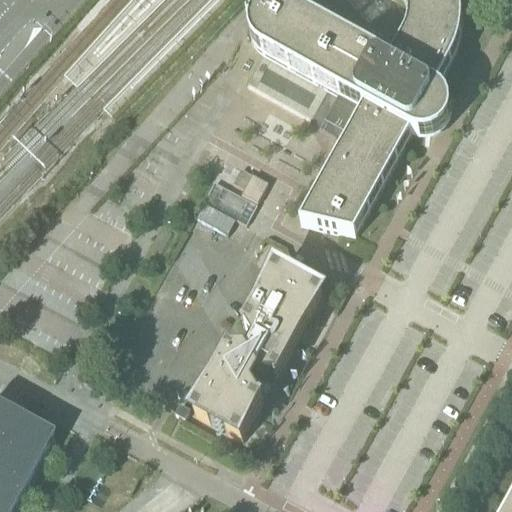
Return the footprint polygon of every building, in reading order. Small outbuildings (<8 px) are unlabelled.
[(250,31),(250,35),(251,40),(252,45),(255,50),(258,53),(261,56),(340,100),(340,101),(340,102),(340,103),(340,104),(340,105),(340,106),(340,107),(340,108),(340,109),(340,110),(341,111),(341,112),(341,113),(341,114),(340,114),(339,115),(338,115),(338,116),(337,117),(337,118),(337,119),(337,120),(337,121),(337,122),(337,123),(338,123),(338,124),(339,125),(340,126),(341,126),(342,126),(343,126),(344,126),(345,126),(345,127),(345,128),(346,128),(346,129),(346,130),(347,131),(347,132),(347,133),(348,133),(348,134),(348,135),(349,135),(349,136),(349,137),(350,137),(350,138),(351,139),(301,229),(340,238),(356,241),(412,139),(413,139),(413,140),(414,140),(415,140),(416,141),(417,141),(418,141),(419,141),(419,142),(420,142),(421,142),(422,142),(423,142),(424,142),(425,142),(426,142),(427,142),(428,142),(429,142),(430,142),(431,141),(432,141),(433,141),(434,140),(435,140),(436,139),(438,139),(439,138),(440,137),(441,137),(442,136),(443,135),(444,134),(445,133),(445,132),(446,131),(447,130),(448,129),(448,128),(449,127),(449,125),(450,124),(450,123),(451,122),(451,120),(451,119),(451,118),(451,117),(451,115),(451,114),(451,113),(451,111),(451,110),(451,109),(450,109),(450,108),(450,107),(450,106),(449,106),(449,105),(449,104),(448,103),(448,102),(447,102),(447,101),(447,100),(446,100),(446,99),(445,99),(445,98),(444,97),(443,96),(442,96),(442,95),(441,95),(441,94),(440,94),(440,93),(439,93),(438,93),(438,92),(452,67),(458,55),(461,43),(463,34),(463,27),(463,19),(462,12),(461,5),(460,0),(400,0),(401,0),(405,6),(407,11),(408,16),(409,21),(409,27),(408,32),(407,36),(405,42),(391,67),(293,13),(289,10),(283,8),(278,8),(274,8),(271,9),(266,10),(263,12),(259,15),(256,18),(254,22),(252,26),(250,31)] [(253,180),(242,200),(258,208),(269,188),(253,180)] [(204,207),(205,208),(239,226),(247,231),(258,211),(215,187),(204,207)] [(239,226),(205,208),(198,220),(232,239),(239,226)] [(231,357),(196,419),(243,445),(264,407),(263,407),(262,407),(255,395),(256,391),(264,396),(268,390),(260,386),(261,383),(276,382),(276,383),(277,384),(322,302),(275,276),(244,333),(245,334),(246,333),(253,346),(252,349),(244,345),(240,350),(248,355),(247,358),(232,358),(231,357)] [(176,419),(179,420),(186,424),(191,414),(181,409),(176,419)] [(0,511),(14,511),(32,481),(53,443),(18,424),(0,413),(0,511)]
